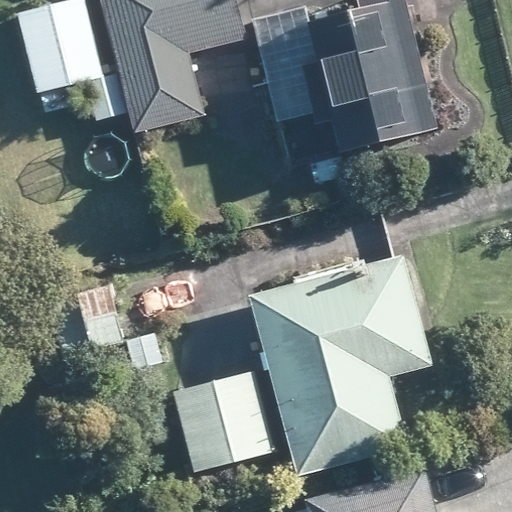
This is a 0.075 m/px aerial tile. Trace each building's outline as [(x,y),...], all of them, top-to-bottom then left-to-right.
[(151,133),(202,121),(219,115),(202,53),(258,38),(248,0),(125,0),(117,2),(151,133)] [(429,30),(422,5),(420,0),(378,0),(381,10),(358,17),(328,24),(331,30),(303,37),(310,64),(338,55),(341,63),(322,67),(336,123),(354,119),(362,152),(367,151),(454,128),(437,60),(429,30)] [(87,3),(35,16),(54,92),(118,76),(99,1),(87,3)] [(133,89),(111,93),(115,115),(136,111),(133,89)] [(318,477),(425,448),(406,378),(449,365),(419,257),(268,298),(318,477)] [(136,342),(132,330),(120,287),(61,303),(77,366),(107,357),(105,350),(136,342)] [(173,363),(166,335),(139,340),(146,370),(173,363)] [(211,472),(290,451),(270,374),(191,394),(211,472)] [(450,511),(438,472),(326,502),(328,511),(450,511)] [(56,488),(64,511),(112,511),(98,473),(56,488)]
